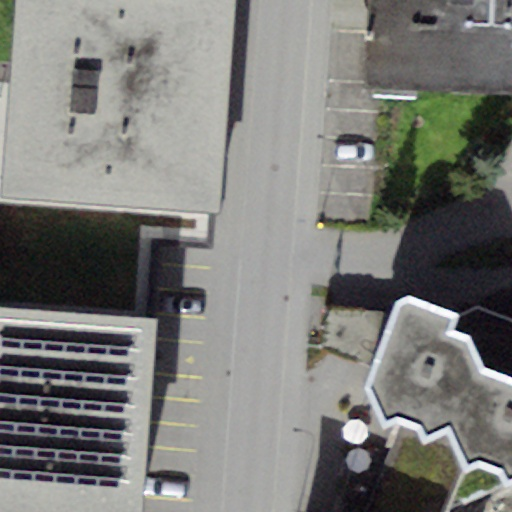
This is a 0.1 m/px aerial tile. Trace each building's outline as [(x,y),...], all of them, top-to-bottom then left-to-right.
[(219,218),(234,0),(17,0),(3,202),(219,218)] [(511,0),(368,0),(364,96),(511,102),(511,0)] [(511,322),(475,307),(457,317),(411,299),(396,303),(370,384),(383,423),(393,419),(400,421),(419,429),(422,442),(449,435),(464,472),(476,465),(500,470),(504,487),(511,484),(511,322)] [(368,353),(378,312),(331,301),(321,342),(368,353)] [(142,511),(157,322),(0,309),(0,511),(142,511)] [(419,429),(400,421),(357,511),(305,511),(303,511),(302,511),(446,511),(464,472),(449,435),(422,442),(419,429)]
